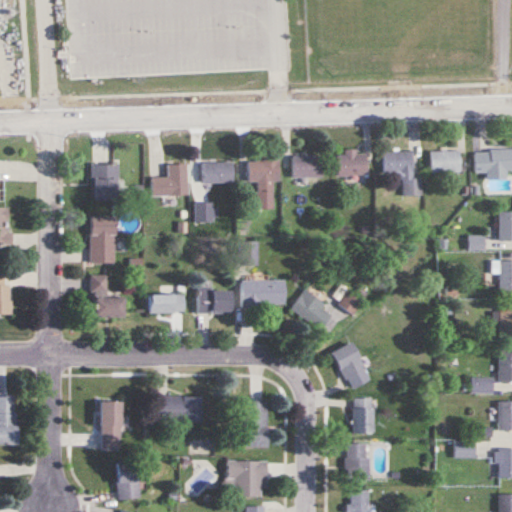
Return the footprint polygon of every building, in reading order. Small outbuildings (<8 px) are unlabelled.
[(485,181),(505,181),(505,171),(511,170),(511,150),(473,151),(474,174),(485,173),(485,181)] [(336,176),(365,176),(365,151),(336,151),(336,176)] [(459,151),(429,151),(429,173),(459,173),(459,151)] [(420,196),(420,178),(412,178),(412,152),(383,152),(383,173),(401,173),(401,197),(420,196)] [(322,177),(322,155),(291,156),(291,177),(322,177)] [(272,181),(278,181),(278,159),(247,160),(247,181),(256,181),(256,210),(272,209),(272,181)] [(91,201),(118,201),(118,163),(91,163),(91,201)] [(201,184),(233,184),(233,163),(201,163),(201,184)] [(187,196),(187,164),(167,164),(167,177),(151,177),(151,196),(187,196)] [(0,245),(9,245),(9,208),(0,208),(0,245)] [(497,241),(511,241),(511,212),(497,212),(497,241)] [(114,264),(114,217),(89,217),(89,264),(114,264)] [(239,242),(239,264),(256,264),(256,242),(239,242)] [(498,291),(511,290),(511,260),(497,261),(498,291)] [(0,314),(9,315),(9,268),(0,267),(0,314)] [(123,317),(123,299),(106,298),(106,276),(92,276),(91,317),(123,317)] [(283,280),(241,280),(241,305),(283,305),(283,280)] [(230,314),(230,289),(197,289),(197,314),(230,314)] [(319,330),(332,311),(304,290),(290,309),(319,330)] [(351,314),(361,301),(348,291),(338,303),(351,314)] [(148,293),(148,314),(183,314),(183,293),(148,293)] [(511,307),(499,308),(499,338),(511,337),(511,307)] [(348,390),(369,381),(352,342),(330,352),(348,390)] [(497,381),(511,381),(511,352),(497,353),(497,381)] [(491,392),(491,378),(470,378),(470,392),(491,392)] [(0,444),(16,445),(17,396),(0,395),(0,444)] [(155,417),(201,417),(201,396),(155,396),(155,417)] [(352,398),(352,434),(371,434),(371,398),(352,398)] [(511,400),(497,401),(497,430),(511,430),(511,400)] [(99,401),(99,449),(119,449),(119,401),(99,401)] [(266,448),(266,401),(242,401),(242,448),(266,448)] [(473,442),(455,442),(455,458),(473,458),(473,442)] [(367,444),(345,444),(345,482),(367,482),(367,444)] [(511,477),(511,447),(495,448),(495,478),(511,477)] [(139,499),(138,461),(115,461),(116,500),(139,499)] [(266,462),(226,462),(226,498),(261,498),(261,490),(266,490),(266,462)] [(349,511),(366,511),(367,491),(349,491),(349,511)] [(511,511),(511,494),(497,495),(497,511),(511,511)]
